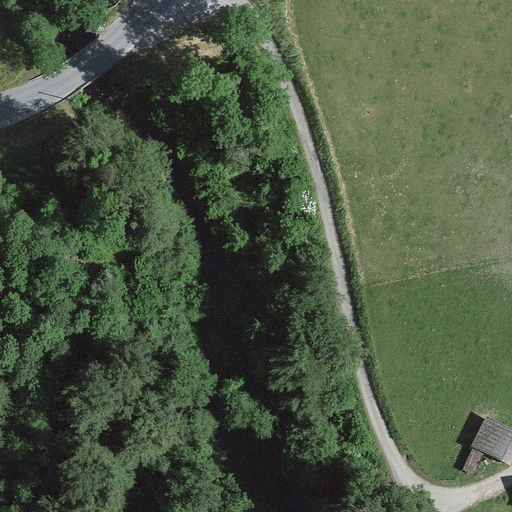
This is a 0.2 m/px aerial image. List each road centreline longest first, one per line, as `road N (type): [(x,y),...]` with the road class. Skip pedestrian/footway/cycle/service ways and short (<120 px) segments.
road 1 (track): [(210,0),(258,38),(271,62),(323,211),(370,408),(412,511)]
road 2 (tertiary): [(155,0),(76,74),(0,110)]
